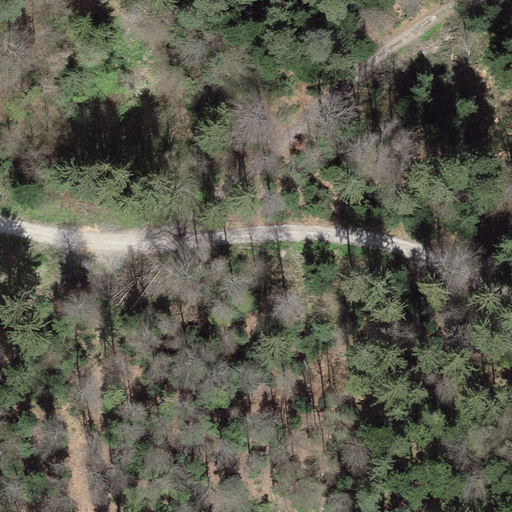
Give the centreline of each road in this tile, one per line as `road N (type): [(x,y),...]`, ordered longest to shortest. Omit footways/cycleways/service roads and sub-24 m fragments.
road 1 (track): [(0,221),(61,238),(125,241),(362,236),(511,299)]
road 2 (track): [(459,0),(346,80),(234,178),(125,241)]
